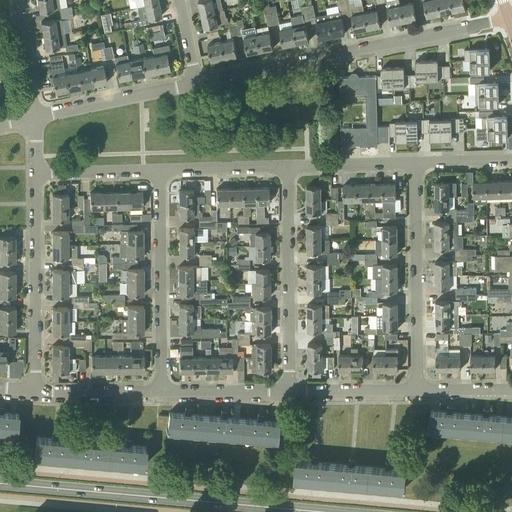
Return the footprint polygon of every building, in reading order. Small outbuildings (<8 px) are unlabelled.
[(53,9),(59,8),(58,0),(37,0),(40,12),(54,10),(53,9)] [(202,14),(215,11),(212,0),(202,0),(199,1),(202,14)] [(273,25),(269,6),(268,0),(267,0),(260,2),(261,9),(264,8),(267,26),(273,25)] [(336,0),(339,11),(327,13),(332,36),(345,33),(342,17),(346,16),(343,0),(336,0)] [(368,29),(364,12),(363,4),(354,6),(354,3),(350,3),(349,0),(343,0),(346,16),(351,15),(355,31),(368,29)] [(399,0),(390,0),(387,1),(387,2),(386,2),(387,8),(391,24),(403,21),(400,5),(399,0)] [(440,14),(437,0),(426,0),(424,1),(427,17),(440,14)] [(437,0),(440,14),(453,11),(450,0),(437,0)] [(450,0),(453,11),(466,9),(464,0),(450,0)] [(159,2),(145,5),(148,19),(162,16),(159,2)] [(416,19),(413,2),(400,5),(403,21),(416,19)] [(319,39),(332,36),(327,13),(315,16),(313,4),(307,5),(309,18),(310,17),(314,17),(319,39)] [(269,6),(273,25),(279,23),(275,5),(269,6)] [(291,21),(293,27),(280,30),(283,46),(309,41),(306,24),(305,22),(311,21),(310,17),(309,18),(307,5),(301,6),(303,18),(291,21)] [(59,8),(60,14),(72,12),(71,6),(67,6),(59,8)] [(215,11),(202,14),(205,28),(211,27),(212,32),(219,30),(229,28),(237,26),(236,20),(228,21),(227,16),(226,16),(224,9),(215,11)] [(377,10),(364,12),(368,29),(381,26),(377,10)] [(260,51),(257,34),(255,26),(244,28),(242,18),(236,20),(237,26),(239,36),(243,35),(243,37),(244,37),(247,53),(260,51)] [(65,32),(63,19),(61,20),(60,19),(55,20),(41,22),(43,36),(57,34),(57,33),(65,32)] [(142,25),(141,19),(129,21),(131,27),(142,25)] [(149,33),(160,30),(159,24),(147,27),(149,33)] [(239,36),(237,26),(229,28),(230,33),(231,37),(233,37),(239,36)] [(219,30),(212,32),(207,33),(208,39),(220,36),(219,30)] [(270,32),(257,34),(260,51),(273,48),(270,32)] [(59,48),(57,34),(43,36),(45,50),(59,48)] [(234,39),(233,39),(228,40),(221,42),(225,58),(237,55),(234,39)] [(211,61),(225,58),(221,42),(208,44),(211,61)] [(108,58),(106,47),(99,48),(102,60),(108,58)] [(470,60),(490,59),(490,48),(470,49),(470,60)] [(153,56),(157,72),(170,69),(167,53),(153,56)] [(68,90),(65,74),(61,55),(49,57),(52,76),(55,93),(68,90)] [(132,77),(128,61),(127,55),(114,58),(115,64),(119,80),(132,77)] [(141,58),(144,75),(157,72),(153,56),(141,58)] [(128,61),(132,77),(144,75),(141,58),(128,61)] [(470,77),(483,77),(482,71),(490,70),(490,59),(470,60),(470,77)] [(427,80),(427,60),(416,60),(416,75),(410,75),(411,87),(417,87),(417,81),(427,80)] [(444,78),(444,66),(438,66),(438,60),(427,60),(427,80),(438,80),(438,78),(444,78)] [(103,66),(91,68),(94,85),(107,82),(103,66)] [(394,87),(393,67),(382,67),(382,76),(376,76),(377,88),(394,87)] [(411,87),(410,75),(404,75),(404,67),(393,67),(394,87),(411,87)] [(81,88),(94,85),(91,68),(78,71),(81,88)] [(78,71),(65,74),(68,90),(81,88),(78,71)] [(389,140),(389,125),(377,126),(377,102),(377,88),(376,76),(376,75),(376,76),(359,76),(359,75),(358,74),(357,73),(356,73),(355,72),(354,72),(353,72),(352,73),(351,73),(350,74),(350,75),(349,76),(340,77),(340,76),(339,76),(340,96),(366,95),(367,127),(341,128),(341,147),(342,147),(354,146),(354,145),(360,145),(360,146),(378,146),(378,141),(389,140)] [(483,77),(470,77),(471,83),(479,83),(479,94),(499,93),(499,82),(483,83),(483,77)] [(479,111),(491,110),(491,104),(499,104),(499,93),(479,94),(479,111)] [(492,116),(491,110),(479,111),(480,117),(487,117),(488,127),(508,127),(507,116),(492,116)] [(458,131),(457,118),(451,118),(451,120),(441,120),(441,140),(452,140),(452,131),(458,131)] [(424,132),(424,119),(417,119),(417,121),(407,121),(407,141),(418,141),(418,132),(424,132)] [(441,140),(441,120),(430,120),(430,119),(424,119),(424,132),(430,132),(430,140),(441,140)] [(407,141),(407,121),(396,121),(396,122),(390,122),(390,136),(396,135),(396,141),(407,141)] [(508,127),(488,127),(488,138),(508,138),(508,127)] [(500,196),(511,195),(511,180),(500,181),(500,196)] [(474,197),(487,197),(487,181),(473,181),(474,197)] [(487,197),(500,196),(500,181),(487,181),(487,197)] [(435,182),(435,196),(449,196),(456,196),(456,192),(456,182),(435,182)] [(370,218),(370,200),(369,184),(356,185),(357,201),(365,200),(365,218),(370,218)] [(369,184),(370,200),(370,218),(375,218),(375,200),(382,200),(382,184),(369,184)] [(396,199),(396,191),(396,184),(382,184),(382,200),(383,217),(395,217),(395,211),(394,199),(396,199)] [(344,201),(357,201),(356,185),(343,185),(344,201)] [(307,186),(307,200),(321,199),(321,186),(307,186)] [(269,187),(256,188),(256,204),(257,223),(268,223),(268,217),(264,217),(264,203),(269,203),(269,187)] [(242,188),(230,189),(230,204),(243,204),(242,188)] [(256,204),(256,188),(242,188),(243,204),(243,215),(243,223),(248,223),(248,215),(250,215),(249,204),(256,204)] [(230,204),(230,189),(216,189),(217,205),(230,204)] [(193,190),(190,190),(179,190),(179,203),(199,203),(199,195),(193,195),(193,190)] [(116,208),(129,207),(129,191),(116,192),(116,208)] [(142,191),(129,191),(129,207),(143,207),(142,191)] [(90,209),(103,208),(103,192),(90,193),(90,209)] [(103,208),(116,208),(116,192),(103,192),(103,208)] [(52,194),(52,207),(68,207),(68,194),(65,194),(58,194),(52,194)] [(449,196),(435,196),(435,209),(449,209),(449,196)] [(321,213),(321,199),(307,200),(307,213),(321,213)] [(179,217),(193,217),(199,217),(199,222),(211,222),(211,216),(199,216),(199,203),(179,203),(179,217)] [(68,220),(68,207),(52,207),(52,220),(68,220)] [(435,236),(450,235),(457,235),(456,222),(435,222),(435,236)] [(307,239),(321,239),(321,225),(307,226),(307,239)] [(259,226),(249,226),(249,232),(251,232),(250,237),(249,238),(249,246),(255,246),(269,246),(269,232),(259,232),(259,226)] [(383,240),(397,240),(397,226),(383,226),(383,240)] [(179,228),(179,242),(193,242),(193,228),(179,228)] [(143,230),(124,230),(124,243),(143,243),(143,230)] [(52,245),(68,245),(68,232),(52,232),(52,245)] [(455,248),(455,249),(457,249),(457,235),(450,235),(435,236),(435,249),(455,248)] [(15,236),(0,236),(0,248),(15,249),(15,236)] [(229,241),(233,246),(237,242),(234,237),(229,241)] [(322,252),(321,239),(307,239),(307,252),(322,252)] [(397,240),(383,240),(383,254),(398,254),(397,240)] [(194,255),(193,242),(179,242),(179,255),(194,255)] [(124,257),(127,257),(143,257),(143,243),(124,243),(119,243),(119,256),(112,256),(112,263),(124,262),(124,257)] [(68,245),(52,245),(52,258),(68,258),(68,245)] [(269,246),(255,246),(255,259),(269,259),(269,246)] [(0,261),(15,261),(15,249),(0,248),(0,261)] [(327,252),(327,264),(340,264),(340,252),(327,252)] [(99,280),(107,280),(107,253),(98,253),(99,280)] [(510,275),(511,275),(511,255),(510,256),(498,255),(495,255),(495,270),(510,270),(510,275)] [(456,266),(456,261),(455,261),(436,261),(436,275),(450,275),(456,274),(456,273),(456,266)] [(373,277),(375,278),(398,277),(398,264),(377,264),(375,264),(375,265),(373,265),(373,277)] [(308,278),(322,278),(321,265),(308,265),(308,278)] [(201,280),(201,266),(199,266),(193,266),(178,266),(178,280),(193,280),(201,280)] [(128,281),(143,281),(143,268),(127,268),(128,281)] [(52,283),(68,282),(68,269),(52,269),(52,283)] [(270,270),(255,270),(255,283),(270,283),(270,270)] [(0,284),(15,284),(15,271),(0,271),(0,284)] [(450,275),(436,275),(436,288),(450,288),(450,275)] [(398,291),(398,277),(375,278),(376,291),(373,291),(373,296),(377,296),(384,296),(384,291),(398,291)] [(322,278),(308,278),(308,292),(322,291),(322,278)] [(179,293),(193,293),(198,293),(198,298),(211,298),(210,293),(201,293),(201,280),(193,280),(178,280),(179,293)] [(143,281),(128,281),(128,295),(144,294),(143,281)] [(68,282),(52,283),(52,296),(68,296),(68,282)] [(251,283),(251,296),(255,296),(255,297),(270,296),(270,283),(255,283),(251,283)] [(0,296),(15,296),(15,284),(0,284),(0,296)] [(460,300),(458,300),(436,301),(436,314),(459,314),(459,305),(460,305),(460,300)] [(384,316),(398,315),(398,302),(384,302),(384,316)] [(329,317),(329,304),(328,304),(308,304),(308,317),(323,317),(329,317)] [(179,318),(193,318),(193,305),(179,305),(179,318)] [(0,319),(15,319),(15,306),(0,306),(0,319)] [(128,319),(144,319),(144,306),(128,306),(128,319)] [(52,321),(68,321),(68,307),(52,307),(52,321)] [(270,307),(256,307),(252,307),(252,311),(250,311),(249,320),(251,320),(256,320),(270,320),(270,307)] [(459,314),(436,314),(436,327),(453,327),(453,334),(459,334),(465,334),(471,334),(471,327),(459,327),(459,314)] [(377,316),(377,328),(378,328),(384,328),(384,329),(389,329),(398,329),(398,315),(384,316),(377,316)] [(324,337),(334,337),(340,336),(340,331),(333,331),(333,323),(323,323),(323,317),(308,317),(308,331),(324,331),(324,337)] [(179,318),(179,331),(191,331),(191,337),(199,337),(210,337),(226,337),(226,331),(220,331),(220,328),(200,328),(200,325),(193,325),(193,318),(179,318)] [(0,331),(15,332),(15,319),(0,319),(0,331)] [(144,319),(128,319),(121,319),(121,332),(124,332),(124,333),(144,332),(144,319)] [(251,320),(252,334),(270,334),(270,320),(256,320),(251,320)] [(52,334),(68,334),(68,321),(52,321),(52,334)] [(511,322),(506,322),(506,330),(500,330),(500,334),(500,336),(511,335),(511,322)] [(218,351),(219,357),(219,371),(232,371),(232,359),(237,359),(237,358),(237,345),(237,339),(231,339),(231,351),(218,351)] [(210,340),(205,340),(205,357),(205,371),(219,371),(219,357),(211,357),(210,340)] [(193,371),(193,357),(192,341),(180,341),(180,346),(179,346),(179,371),(193,371)] [(308,357),(323,357),(323,343),(308,344),(308,357)] [(251,358),(256,358),(270,358),(270,344),(251,344),(251,358)] [(52,345),(52,358),(69,358),(69,345),(52,345)] [(364,355),(359,355),(359,348),(352,348),(352,355),(351,355),(351,370),(364,370),(364,364),(369,364),(369,358),(364,358),(364,355)] [(398,370),(398,355),(398,349),(386,349),(386,355),(386,370),(398,370)] [(91,372),(105,372),(105,356),(91,355),(91,372)] [(351,370),(351,355),(339,355),(339,370),(351,370)] [(386,370),(386,355),(374,355),(374,370),(386,370)] [(436,370),(448,370),(448,355),(436,355),(436,370)] [(461,355),(448,355),(448,370),(461,369),(461,355)] [(483,369),(483,355),(471,355),(471,369),(483,369)] [(483,355),(483,369),(495,369),(495,355),(483,355)] [(105,372),(118,372),(118,356),(105,356),(105,372)] [(118,372),(131,372),(131,356),(118,356),(118,372)] [(144,356),(131,356),(131,372),(144,372),(144,356)] [(205,371),(205,357),(193,357),(193,371),(205,371)] [(323,357),(308,357),(308,370),(323,370),(323,357)] [(69,358),(52,358),(52,372),(69,372),(69,358)] [(256,358),(251,358),(248,358),(248,367),(251,367),(251,371),(270,371),(270,358),(256,358)] [(448,431),(450,411),(447,411),(447,412),(431,410),(430,426),(429,426),(429,428),(430,428),(430,429),(448,431)] [(450,411),(448,431),(466,432),(468,413),(452,412),(452,411),(450,411)] [(3,412),(0,412),(0,417),(0,430),(17,432),(19,414),(3,412)] [(186,432),(187,413),(185,413),(169,412),(169,416),(168,427),(168,428),(166,428),(166,429),(167,430),(167,431),(186,432)] [(187,413),(186,432),(204,434),(205,415),(190,414),(190,413),(187,413)] [(485,434),(486,414),(484,414),(483,415),(468,413),(466,432),(485,434)] [(486,414),(485,434),(503,435),(504,416),(488,415),(488,414),(486,414)] [(169,416),(158,415),(157,426),(168,427),(169,416)] [(222,435),(223,416),(221,416),(221,417),(205,415),(204,434),(222,435)] [(223,416),(222,435),(240,437),(242,418),(226,417),(226,416),(223,416)] [(511,435),(511,416),(504,416),(503,435),(511,435)] [(258,439),(260,419),(258,419),(258,420),(242,418),(240,437),(258,439)] [(260,419),(258,439),(277,440),(278,422),(262,420),(260,419)] [(35,455),(53,457),(55,438),(37,437),(35,455)] [(73,440),(55,438),(53,457),(71,459),(73,440)] [(71,459),(90,460),(91,442),(73,440),(71,459)] [(110,443),(91,442),(90,460),(108,462),(110,443)] [(108,462),(126,464),(128,445),(110,443),(108,462)] [(146,447),(128,445),(126,464),(144,465),(144,464),(146,464),(146,462),(145,462),(146,447)] [(295,479),(313,480),(315,462),(297,460),(295,479)] [(333,463),(315,462),(313,480),(332,482),(333,463)] [(332,482),(350,484),(351,465),(333,463),(332,482)] [(370,466),(351,465),(350,484),(368,485),(370,466)] [(368,485),(386,487),(388,468),(370,466),(368,485)] [(406,470),(388,468),(386,487),(405,489),(405,487),(406,487),(406,486),(405,486),(406,470)]
